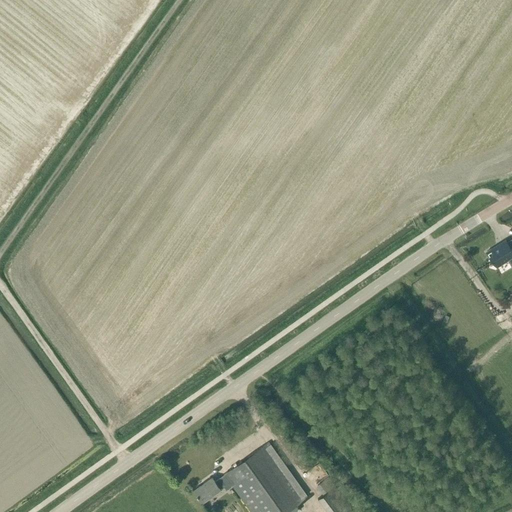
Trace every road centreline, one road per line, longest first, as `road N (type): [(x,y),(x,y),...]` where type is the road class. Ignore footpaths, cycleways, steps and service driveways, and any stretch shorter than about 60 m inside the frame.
road 1 (secondary): [(58,511),(511,198)]
road 2 (track): [(181,0),(0,257)]
road 3 (track): [(0,282),(127,461)]
